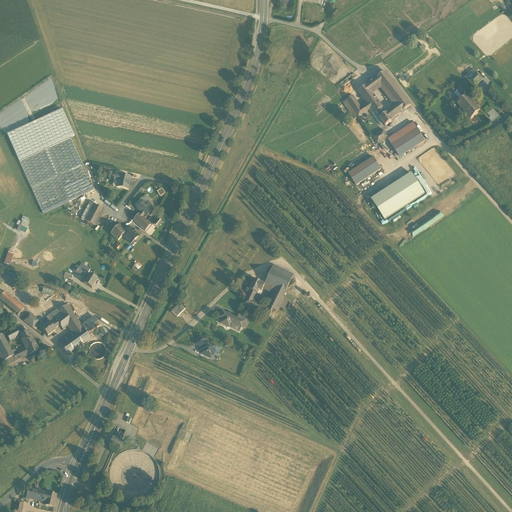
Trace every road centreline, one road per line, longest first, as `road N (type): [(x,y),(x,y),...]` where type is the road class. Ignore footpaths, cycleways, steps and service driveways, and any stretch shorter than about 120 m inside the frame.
road 1 (primary): [(263,18),(252,75),(129,347)]
road 2 (track): [(507,511),(294,274)]
road 3 (unclassified): [(511,115),(448,151),(384,68),(355,68),(314,30),(263,18)]
road 4 (unclassified): [(109,393),(0,304)]
